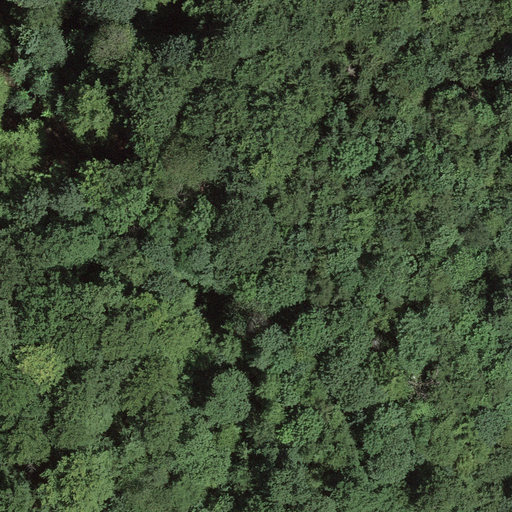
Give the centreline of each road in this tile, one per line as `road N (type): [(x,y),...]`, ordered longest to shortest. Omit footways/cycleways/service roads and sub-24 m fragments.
road 1 (track): [(166,290),(208,284),(232,291),(303,359),(359,467),(360,511)]
road 2 (track): [(166,290),(52,185),(19,129),(0,43)]
road 3 (track): [(172,511),(227,471),(248,415),(244,386),(225,353),(166,290)]
